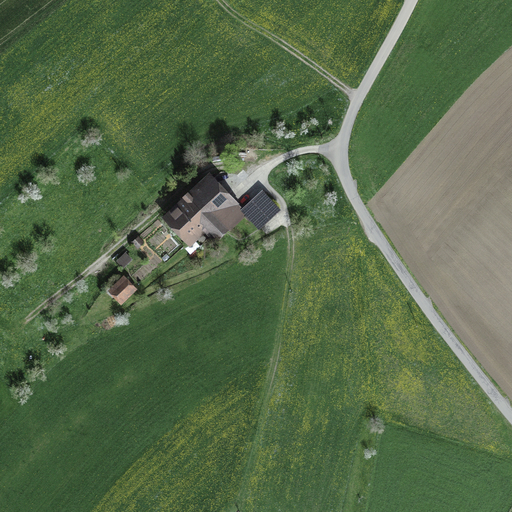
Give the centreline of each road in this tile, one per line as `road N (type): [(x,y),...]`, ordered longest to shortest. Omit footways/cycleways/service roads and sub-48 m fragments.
road 1 (unclassified): [(411,0),(345,128),(345,179),(373,231),(511,418)]
road 2 (track): [(255,185),(283,201),(292,248),(273,366),(233,511)]
road 3 (track): [(32,319),(205,175),(270,172)]
